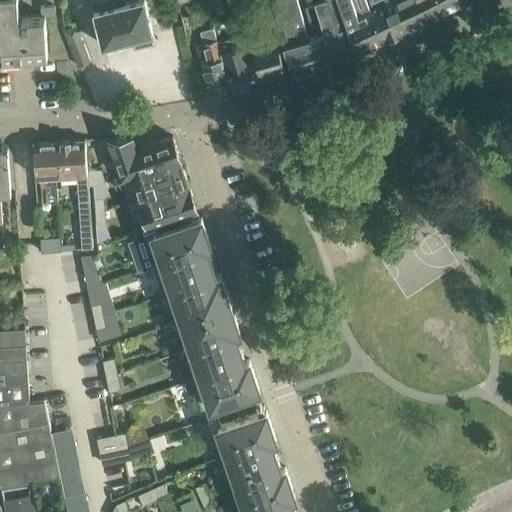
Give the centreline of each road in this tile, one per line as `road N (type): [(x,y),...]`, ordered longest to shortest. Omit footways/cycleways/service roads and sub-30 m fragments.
road 1 (residential): [(324,511),(192,119)]
road 2 (residential): [(511,0),(368,68),(192,119)]
road 3 (residential): [(192,119),(0,129)]
